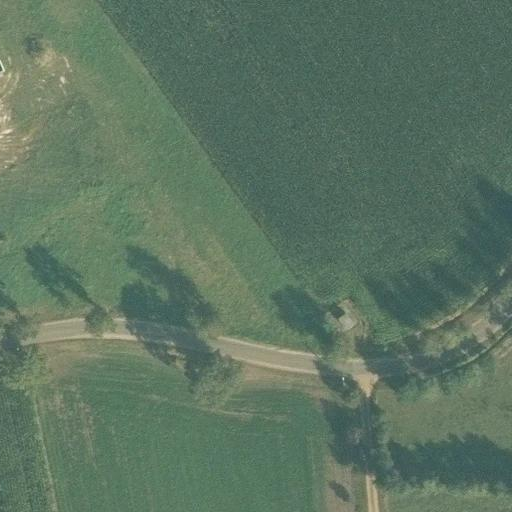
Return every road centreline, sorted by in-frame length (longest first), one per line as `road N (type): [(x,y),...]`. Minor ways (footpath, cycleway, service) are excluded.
road 1 (tertiary): [(0,344),(94,331),(334,369),(390,370),(449,353),(511,306)]
road 2 (track): [(361,370),(373,511)]
